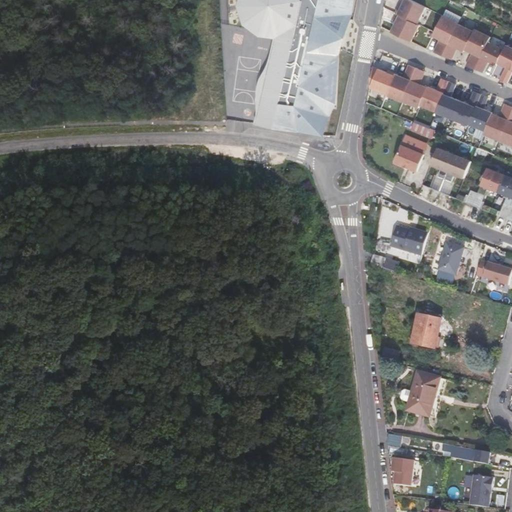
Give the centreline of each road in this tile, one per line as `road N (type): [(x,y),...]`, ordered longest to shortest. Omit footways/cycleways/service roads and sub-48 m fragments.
road 1 (residential): [(329,167),(301,153),(224,138),(0,148)]
road 2 (residential): [(378,511),(346,198)]
road 3 (residential): [(511,245),(362,179)]
road 4 (residential): [(369,40),(511,94)]
road 5 (residential): [(345,161),(369,40)]
